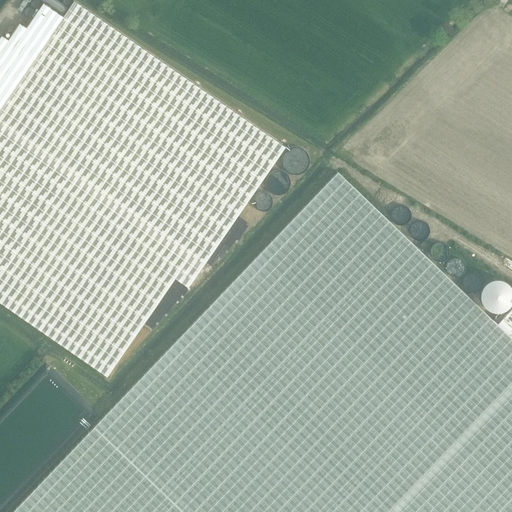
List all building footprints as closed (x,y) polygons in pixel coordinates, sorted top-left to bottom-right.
[(0,303),(106,378),(148,315),(174,278),(177,280),(188,287),(285,147),(73,1),(67,10),(62,17),(53,10),(43,3),(26,28),(19,23),(8,40),(1,35),(0,36),(0,303)] [(21,16),(18,21),(25,25),(28,21),(21,16)] [(294,144),(291,149),(287,146),(281,153),(286,157),(282,163),(298,175),(312,157),(294,144)] [(286,192),(288,172),(271,171),(269,191),(286,192)] [(93,427),(11,511),(511,511),(511,307),(499,321),(495,322),(454,283),(415,246),(337,172),(105,415),(93,427)] [(263,196),(256,201),(261,209),(268,203),(263,196)] [(460,260),(450,258),(449,266),(459,268),(460,260)] [(478,292),(501,316),(511,305),(511,300),(511,299),(511,289),(497,274),(478,292)]
